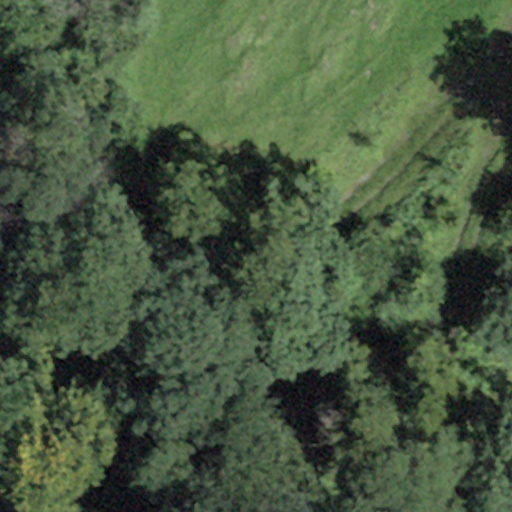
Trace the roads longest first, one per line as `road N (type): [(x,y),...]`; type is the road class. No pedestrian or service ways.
road 1 (track): [(511,107),(500,90),(474,90),(195,347),(0,475)]
road 2 (track): [(381,511),(461,229),(511,121)]
